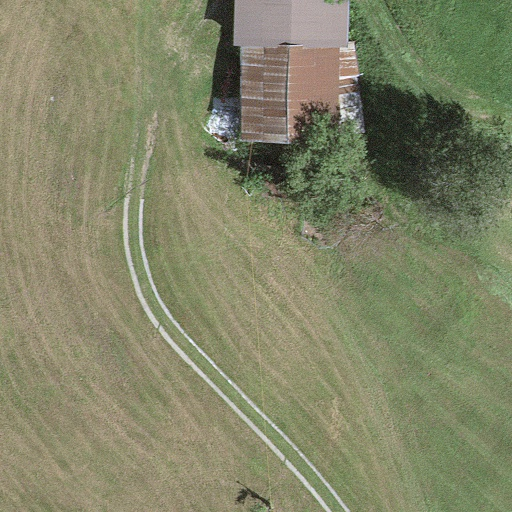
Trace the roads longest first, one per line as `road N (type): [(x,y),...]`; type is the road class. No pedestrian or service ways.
road 1 (track): [(335,511),(182,339),(136,254),(137,130),(178,14),(195,0)]
road 2 (track): [(357,0),(411,66),(511,121)]
